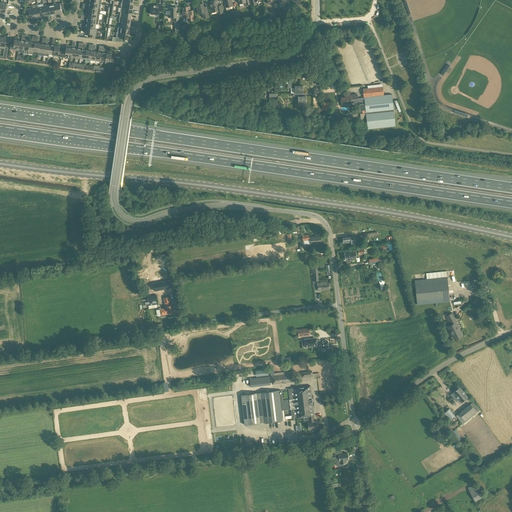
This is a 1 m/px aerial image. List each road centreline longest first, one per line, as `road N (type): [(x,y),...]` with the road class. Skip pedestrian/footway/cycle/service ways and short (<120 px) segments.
road 1 (unclassified): [(316,21),(292,55),(155,76),(136,87),(114,198),(125,217),(141,221),(224,204),(321,220),(353,427)]
road 2 (motorway): [(511,188),(0,113)]
road 3 (motorway): [(0,128),(511,203)]
road 4 (secondary): [(511,236),(198,184),(0,163)]
road 5 (track): [(321,220),(89,255)]
road 6 (unclassified): [(353,427),(450,360),(511,332)]
road 7 (residential): [(56,24),(68,37),(130,47),(142,0)]
